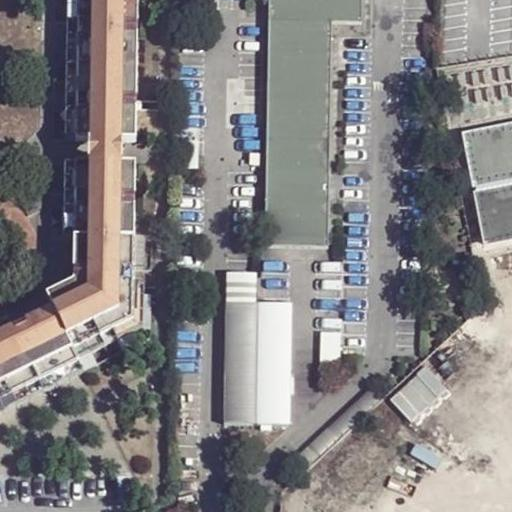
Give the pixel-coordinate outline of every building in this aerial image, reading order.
[(69,0),(67,142),(76,142),(79,0),(69,0)] [(123,143),(137,143),(138,0),(79,0),(76,142),(91,142),(123,143)] [(270,0),(267,250),(330,251),(333,25),(363,26),(362,0),(270,0)] [(91,162),(123,161),(122,145),(91,146),(91,162)] [(0,403),(80,367),(78,364),(74,354),(135,325),(137,243),(137,167),(122,166),(91,166),(77,166),(77,242),(76,286),(70,289),(0,321),(0,403)] [(67,166),(67,243),(77,242),(77,166),(67,166)] [(485,248),(511,242),(511,187),(474,195),(485,248)] [(146,242),(137,243),(135,325),(74,354),(78,364),(145,331),(146,242)] [(225,430),(255,431),(258,309),(227,308),(225,430)] [(80,367),(0,403),(0,419),(85,379),(80,367)]
